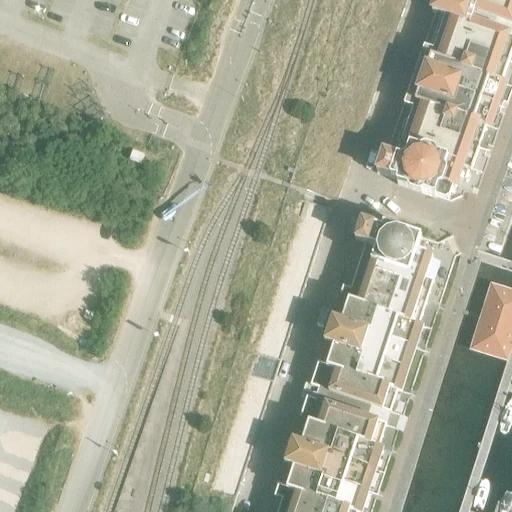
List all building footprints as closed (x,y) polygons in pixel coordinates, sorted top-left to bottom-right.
[(360,0),(359,3),(394,14),(398,2),(391,0),(360,0)] [(511,0),(434,0),(429,15),(435,17),(386,155),(382,154),(375,174),(397,183),(396,186),(407,190),(409,194),(419,198),(423,196),(435,200),(438,190),(442,187),(457,193),(465,170),(469,171),(484,130),(491,132),(508,86),(500,83),(511,50),(511,36),(472,22),(474,16),(511,29),(511,0)] [(355,15),(390,26),(394,14),(359,3),(355,15)] [(351,27),(386,38),(390,26),(355,15),(351,27)] [(351,27),(348,39),(382,51),(386,38),(351,27)] [(344,52),(378,63),(382,51),(348,39),(344,52)] [(340,64),(374,75),(378,63),(344,52),(340,64)] [(336,76),(370,87),(374,75),(340,64),(336,76)] [(336,76),(332,88),(366,99),(370,87),(336,76)] [(332,88),(328,100),(362,111),(366,99),(332,88)] [(324,112),(358,124),(362,111),(328,100),(324,112)] [(324,112),(320,125),(354,136),(358,124),(324,112)] [(320,125),(316,137),(350,148),(354,136),(320,125)] [(316,137),(312,149),(346,160),(350,148),(316,137)] [(312,149),(308,161),(342,172),(346,160),(312,149)] [(132,152),(129,161),(140,165),(143,156),(132,152)] [(308,161),(304,173),(338,184),(342,172),(308,161)] [(304,173),(300,185),(334,197),(338,184),(304,173)] [(329,210),(295,199),(291,211),(325,222),(329,210)] [(325,222),(291,211),(287,223),(321,234),(325,222)] [(321,234),(287,223),(283,235),(317,247),(321,234)] [(310,389),(323,393),(320,404),(307,400),(269,511),(358,511),(433,282),(425,280),(432,258),(417,253),(421,239),(383,227),(382,231),(361,224),(355,243),(357,244),(310,389)] [(317,247),(283,235),(279,248),(313,259),(317,247)] [(313,259),(279,248),(275,260),(309,271),(313,259)] [(309,271),(275,260),(271,272),(305,283),(309,271)] [(305,283),(271,272),(267,284),(302,295),(305,283)] [(302,295),(267,284),(263,296),(298,307),(302,295)] [(511,292),(488,284),(467,351),(505,362),(511,339),(511,292)] [(298,307),(263,296),(259,308),(294,320),(298,307)] [(294,320),(259,308),(255,321),(290,332),(294,320)] [(290,332),(255,321),(251,333),(286,344),(290,332)] [(286,344),(251,333),(247,345),(282,356),(286,344)] [(282,356),(247,345),(238,375),(272,386),(282,356)] [(272,386),(238,375),(234,387),(268,398),(272,386)] [(268,398),(234,387),(230,399),(264,411),(268,398)] [(264,411),(230,399),(226,412),(260,423),(264,411)] [(260,423),(226,412),(222,424),(256,435),(260,423)] [(256,435),(222,424),(218,436),(252,447),(256,435)] [(252,447),(218,436),(214,448),(248,459),(252,447)] [(248,459),(214,448),(210,460),(244,471),(248,459)] [(244,471),(210,460),(206,472),(240,484),(244,471)] [(240,484),(206,472),(202,485),(236,496),(240,484)]
